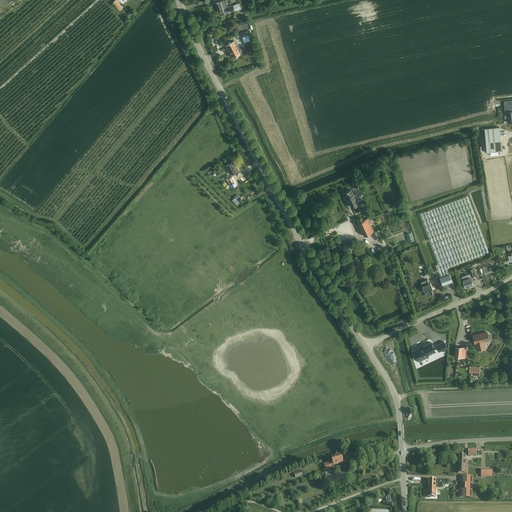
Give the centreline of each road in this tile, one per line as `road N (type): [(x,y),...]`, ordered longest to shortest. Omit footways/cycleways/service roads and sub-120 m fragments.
road 1 (tertiary): [(365,346),(258,163),(178,0)]
road 2 (unclassified): [(365,346),(511,277)]
